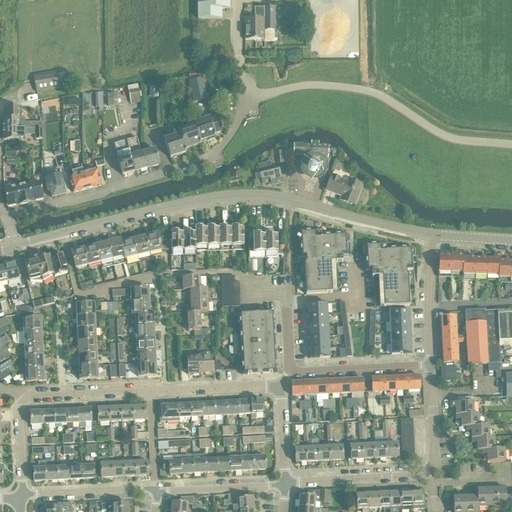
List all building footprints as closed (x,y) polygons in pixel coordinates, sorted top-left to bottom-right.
[(228,0),(196,0),(197,20),(221,19),(221,9),(229,9),(228,0)] [(254,19),(244,19),(244,40),(264,40),(264,31),(274,31),(274,8),(254,8),(254,15),(254,19)] [(58,76),(34,80),(34,81),(36,92),(38,92),(60,88),(60,86),(58,76)] [(202,79),(189,82),(194,102),(206,99),(203,85),(202,79)] [(137,85),(128,87),(129,91),(131,105),(141,103),(139,89),(138,90),(137,85)] [(118,94),(103,95),(103,107),(119,106),(118,94)] [(3,121),(2,122),(2,127),(3,128),(3,130),(29,129),(29,131),(41,131),(41,125),(23,125),(23,119),(20,119),(19,107),(5,107),(5,119),(3,119),(3,121)] [(209,118),(193,124),(200,145),(201,145),(200,142),(215,136),(214,134),(222,131),(217,116),(209,119),(209,118)] [(194,127),(179,132),(186,153),(185,150),(200,145),(193,124),(194,127)] [(3,132),(2,133),(2,138),(3,139),(3,141),(18,140),(24,140),(24,135),(35,135),(35,140),(41,140),(41,131),(29,131),(29,129),(3,130),(3,132)] [(179,135),(164,141),(170,159),(186,153),(179,132),(178,132),(179,135)] [(137,138),(126,141),(134,172),(147,169),(142,153),(141,154),(137,138)] [(126,141),(116,144),(120,160),(118,160),(122,176),(134,172),(126,141)] [(293,155),(304,156),(320,157),(320,158),(327,159),(327,157),(328,149),(328,147),(318,146),(318,142),(311,141),(311,142),(311,146),(293,145),(293,155)] [(155,150),(142,153),(147,169),(159,166),(155,150)] [(285,152),(277,152),(278,164),(286,164),(286,163),(286,161),(286,157),(286,155),(285,152)] [(306,167),(306,168),(306,169),(306,170),(306,171),(307,171),(307,172),(308,172),(308,173),(309,174),(310,174),(310,175),(311,175),(312,175),(313,175),(314,175),(315,175),(316,175),(317,175),(318,174),(319,174),(319,173),(320,173),(320,172),(321,172),(321,171),(321,170),(321,169),(322,169),(322,168),(322,167),(322,166),(321,166),(321,165),(321,164),(321,163),(320,163),(320,162),(319,162),(319,161),(318,161),(317,161),(317,160),(316,160),(315,160),(314,160),(313,160),(312,160),(311,160),(310,160),(310,161),(309,161),(308,162),(308,163),(307,163),(307,164),(306,164),(306,165),(306,166),(306,167)] [(270,163),(258,166),(260,172),(258,172),(261,185),(269,183),(270,186),(282,183),(278,167),(271,169),(270,163)] [(73,177),(69,178),(73,193),(87,189),(83,174),(80,167),(73,169),(74,172),(71,172),(73,177)] [(59,170),(44,174),(44,180),(46,183),(45,184),(47,193),(50,192),(51,199),(65,195),(59,170)] [(97,170),(83,174),(87,189),(101,185),(97,170)] [(331,176),(325,191),(341,197),(340,200),(355,206),(362,186),(347,180),(347,182),(331,176)] [(39,183),(28,186),(31,201),(43,199),(39,183)] [(28,186),(16,188),(19,204),(19,206),(32,203),(31,201),(28,186)] [(16,188),(4,191),(7,206),(19,204),(16,188)] [(207,227),(195,227),(195,231),(195,251),(196,251),(196,247),(207,247),(207,227)] [(220,227),(207,227),(207,247),(220,247),(220,227)] [(232,227),(220,227),(220,247),(231,247),(232,227)] [(244,227),(232,227),(231,247),(244,246),(244,227)] [(183,231),(171,231),(171,251),(182,251),(183,231)] [(195,231),(183,231),(182,251),(195,251),(195,231)] [(300,234),(298,234),(298,241),(300,241),(300,242),(301,254),(301,259),(305,259),(306,264),(304,264),(306,295),(332,294),(330,263),(336,263),(337,263),(339,263),(342,263),(342,258),(342,257),(347,256),(346,244),(349,244),(349,237),(346,237),(346,235),(336,235),(321,236),(320,231),(299,232),(300,234)] [(267,233),(265,233),(265,253),(277,253),(278,253),(277,233),(272,233),(272,232),(267,232),(267,233)] [(253,240),(248,240),(249,254),(253,254),(265,253),(265,233),(253,234),(253,240)] [(157,234),(144,237),(149,255),(161,252),(157,234)] [(144,237),(132,240),(137,258),(149,255),(144,237)] [(119,239),(107,242),(112,260),(124,257),(120,243),(119,239)] [(132,240),(120,243),(124,257),(125,261),(137,258),(132,240)] [(107,242),(96,245),(100,263),(112,260),(107,242)] [(96,245),(83,248),(88,266),(100,263),(96,245)] [(365,248),(362,248),(362,255),(365,255),(366,261),(366,272),(371,272),(371,273),(372,278),(373,278),(375,278),(378,278),(378,277),(382,277),(383,308),(409,307),(408,275),(406,275),(406,270),(412,270),(412,257),(415,257),(414,250),(411,251),(411,248),(386,250),(386,245),(375,245),(365,246),(365,248)] [(83,248),(71,252),(76,269),(88,266),(83,248)] [(49,255),(49,256),(55,277),(55,278),(67,274),(62,254),(56,256),(56,258),(50,259),(49,255)] [(42,255),(36,257),(43,281),(43,280),(50,276),(49,275),(54,274),(54,277),(55,277),(49,256),(43,257),(42,255)] [(439,255),(438,273),(450,273),(451,256),(439,255)] [(451,256),(450,273),(462,273),(462,275),(463,256),(451,256)] [(463,256),(462,275),(474,276),(475,258),(463,258),(463,256)] [(31,260),(24,262),(29,280),(34,279),(35,280),(42,280),(42,281),(43,281),(36,257),(31,259),(31,260)] [(475,258),(474,276),(486,276),(487,259),(475,258)] [(487,259),(486,276),(498,276),(498,278),(499,259),(487,259)] [(499,259),(498,278),(510,279),(511,261),(499,261),(499,259)] [(15,263),(2,266),(7,282),(20,279),(15,263)] [(199,277),(182,278),(182,290),(189,290),(207,289),(199,289),(199,277)] [(149,289),(130,290),(131,303),(149,302),(149,289)] [(207,289),(189,290),(190,302),(207,301),(207,289)] [(29,296),(23,298),(25,305),(31,304),(29,296)] [(191,314),(187,314),(199,314),(199,313),(208,313),(207,301),(190,302),(191,314)] [(149,302),(131,303),(131,315),(134,315),(150,314),(149,302)] [(77,305),(75,305),(76,318),(95,317),(113,316),(113,312),(112,303),(107,303),(100,304),(101,312),(95,312),(94,304),(82,305),(82,303),(77,304),(77,305)] [(326,304),(306,305),(307,316),(327,315),(326,304)] [(31,306),(19,309),(20,315),(33,312),(31,306)] [(511,310),(497,311),(498,347),(499,347),(511,346),(511,310)] [(409,311),(389,312),(390,323),(410,322),(409,311)] [(484,311),(464,312),(465,323),(485,322),(484,313),(484,311)] [(485,322),(465,323),(466,337),(467,366),(472,366),(500,364),(499,347),(498,347),(497,311),(494,311),(494,312),(490,312),(484,313),(485,322)] [(240,335),(232,336),(233,355),(241,355),(242,370),(242,376),(256,375),(256,373),(262,373),(262,375),(276,374),(273,313),(258,313),(258,314),(253,315),(253,314),(239,314),(240,335)] [(150,314),(134,315),(135,327),(154,326),(153,314),(150,314)] [(187,324),(185,325),(186,329),(188,329),(188,331),(194,331),(194,337),(203,337),(210,336),(210,329),(200,330),(199,314),(187,314),(187,324)] [(327,315),(307,316),(307,327),(327,326),(327,315)] [(5,317),(0,320),(0,328),(6,325),(9,322),(5,317)] [(95,317),(76,318),(76,330),(95,329),(95,317)] [(440,320),(439,320),(439,326),(441,326),(441,338),(456,337),(455,317),(440,318),(440,320)] [(41,319),(22,320),(23,333),(42,332),(41,319)] [(410,322),(390,323),(390,334),(410,333),(410,322)] [(0,328),(0,335),(9,330),(6,325),(0,328)] [(154,326),(135,327),(136,340),(154,339),(154,326)] [(327,326),(307,327),(308,338),(328,336),(327,326)] [(95,329),(76,330),(77,343),(96,342),(95,329)] [(42,332),(23,333),(24,345),(42,344),(42,332)] [(410,333),(390,334),(391,344),(411,343),(410,333)] [(6,336),(0,339),(0,347),(7,343),(10,341),(6,336)] [(328,336),(308,338),(309,348),(329,347),(328,336)] [(442,356),(441,356),(441,362),(443,362),(443,364),(443,368),(441,368),(442,382),(455,381),(460,381),(460,375),(455,375),(455,367),(453,367),(453,363),(458,363),(456,337),(441,338),(442,356)] [(154,339),(136,340),(136,352),(155,351),(154,339)] [(96,342),(77,343),(78,355),(97,354),(96,342)] [(0,347),(0,354),(7,351),(10,349),(7,343),(0,347)] [(411,343),(391,344),(391,356),(411,355),(411,343)] [(42,344),(24,345),(24,357),(43,356),(42,344)] [(329,347),(309,348),(309,360),(329,358),(329,347)] [(0,354),(0,362),(10,356),(7,351),(0,354)] [(155,351),(136,352),(137,364),(156,363),(155,351)] [(97,354),(78,355),(78,368),(97,367),(97,354)] [(187,354),(181,354),(182,371),(186,371),(187,375),(199,374),(198,356),(187,357),(187,354)] [(43,356),(24,357),(25,370),(43,369),(43,356)] [(210,356),(198,356),(199,374),(211,373),(210,356)] [(8,361),(0,366),(0,372),(0,374),(8,369),(11,367),(8,361)] [(156,363),(137,364),(137,377),(156,376),(156,363)] [(97,367),(78,368),(79,380),(98,379),(97,367)] [(0,374),(0,373),(0,379),(1,382),(12,375),(8,369),(0,374)] [(25,370),(21,370),(21,376),(25,376),(25,383),(44,382),(46,382),(46,375),(44,376),(43,369),(25,370)] [(418,376),(406,377),(407,391),(419,390),(418,376)] [(406,377),(395,378),(395,392),(407,391),(406,377)] [(383,378),(371,379),(372,393),(384,393),(383,378)] [(395,378),(383,378),(384,393),(395,392),(395,378)] [(362,379),(350,380),(351,394),(363,393),(362,379)] [(338,380),(327,381),(327,395),(339,394),(338,380)] [(350,380),(338,380),(339,394),(351,394),(350,380)] [(327,381),(315,382),(316,396),(327,395),(327,381)] [(303,382),(291,383),(292,397),(304,396),(303,382)] [(315,382),(303,382),(304,396),(316,396),(315,382)] [(262,400),(250,401),(250,414),(251,421),(256,421),(256,414),(263,414),(262,400)] [(250,401),(238,402),(239,415),(250,414),(250,401)] [(226,402),(214,403),(214,416),(227,415),(226,402)] [(238,402),(226,402),(227,415),(239,415),(238,402)] [(202,403),(190,404),(191,418),(203,417),(202,403)] [(214,403),(202,403),(203,417),(214,416),(214,403)] [(473,403),(449,403),(449,408),(454,408),(455,415),(473,415),(473,403)] [(165,406),(158,406),(159,422),(160,422),(179,421),(179,418),(178,404),(165,405),(165,406)] [(190,404),(178,404),(179,418),(191,418),(190,404)] [(144,406),(132,407),(133,421),(145,420),(144,406)] [(132,407),(121,408),(121,422),(133,421),(132,407)] [(109,408),(97,409),(98,423),(110,422),(109,408)] [(121,408),(109,408),(110,422),(121,422),(121,408)] [(78,410),(66,411),(67,424),(67,430),(72,430),(72,424),(78,423),(78,410)] [(90,410),(78,410),(78,423),(79,428),(85,428),(85,423),(91,423),(90,410)] [(54,411),(42,412),(43,425),(55,424),(54,411)] [(66,411),(54,411),(55,424),(67,424),(66,411)] [(42,412),(29,413),(30,426),(43,425),(42,412)] [(473,415),(455,415),(455,420),(460,420),(460,427),(463,427),(465,427),(479,427),(478,415),(473,415)] [(306,427),(303,427),(303,435),(308,435),(312,435),(311,431),(317,431),(317,425),(305,425),(306,427)] [(479,427),(465,427),(465,432),(471,432),(471,439),(489,439),(489,427),(479,427)] [(167,430),(157,431),(158,440),(167,439),(183,438),(183,432),(167,433),(167,430)] [(91,434),(86,435),(87,443),(96,442),(95,432),(91,432),(91,434)] [(374,444),(374,445),(374,459),(386,458),(385,444),(385,439),(374,440),(374,444)] [(489,439),(471,439),(471,443),(477,443),(477,450),(481,450),(495,450),(494,439),(489,439)] [(311,443),(306,443),(307,448),(307,462),(319,462),(318,447),(318,440),(311,440),(311,443)] [(355,440),(347,440),(348,460),(351,459),(351,460),(363,459),(362,445),(355,445),(355,440)] [(397,443),(385,444),(386,458),(398,457),(397,443)] [(374,445),(362,445),(363,459),(374,459),(374,445)] [(96,446),(87,446),(87,454),(96,454),(96,446)] [(342,446),(330,447),(331,461),(343,460),(342,446)] [(330,447),(318,447),(319,462),(331,461),(330,447)] [(307,448),(295,449),(295,463),(307,462),(307,448)] [(495,450),(481,450),(481,455),(486,455),(486,463),(490,463),(504,463),(504,450),(495,450)] [(205,455),(193,455),(193,460),(194,474),(206,473),(205,460),(205,455)] [(169,462),(163,462),(163,470),(169,470),(170,475),(182,474),(181,456),(173,456),(173,461),(169,462)] [(187,456),(181,456),(182,474),(194,474),(193,460),(187,461),(187,456)] [(265,456),(253,457),(254,470),(266,470),(265,456)] [(253,457),(241,458),(242,471),(254,470),(253,457)] [(229,458),(217,459),(218,472),(230,472),(229,458)] [(241,458),(229,458),(230,472),(242,471),(241,458)] [(217,459),(205,460),(206,473),(218,472),(217,459)] [(38,466),(33,466),(33,469),(34,482),(46,482),(46,468),(45,468),(45,462),(38,463),(38,466)] [(136,462),(124,463),(125,477),(136,477),(136,462)] [(148,462),(136,462),(136,477),(148,476),(148,462)] [(81,463),(69,464),(69,467),(70,480),(82,480),(81,464),(81,463)] [(94,463),(81,464),(82,480),(94,479),(94,463)] [(124,463),(112,464),(113,478),(125,477),(124,463)] [(112,464),(100,464),(101,479),(113,478),(112,464)] [(69,467),(57,468),(58,481),(70,480),(69,467)] [(57,468),(46,468),(46,482),(58,481),(57,468)] [(489,489),(477,490),(477,497),(477,507),(490,507),(489,489)] [(505,489),(489,489),(490,507),(505,506),(505,489)] [(299,496),(298,508),(315,510),(315,503),(328,503),(329,492),(320,491),(308,492),(308,497),(299,496)] [(405,491),(400,491),(400,493),(400,508),(401,511),(409,510),(408,511),(412,511),(412,510),(411,492),(408,492),(406,492),(405,491)] [(378,492),(378,494),(379,509),(384,508),(383,511),(390,511),(389,493),(386,493),(384,494),(383,492),(378,492)] [(422,492),(411,492),(412,510),(425,510),(424,499),(423,499),(422,492)] [(400,493),(389,493),(390,511),(396,511),(396,508),(400,508),(400,493)] [(367,494),(356,495),(357,510),(362,509),(361,511),(368,511),(368,509),(367,494)] [(378,494),(367,494),(368,509),(379,509),(378,494)] [(228,501),(223,501),(224,506),(233,505),(232,501),(237,500),(238,511),(254,511),(253,498),(241,499),(241,495),(228,496),(228,501)] [(464,511),(464,497),(452,498),(452,511),(464,511)] [(477,497),(464,497),(464,511),(477,511),(477,507),(477,497)] [(172,502),(170,511),(186,511),(188,505),(192,505),(192,509),(200,510),(201,505),(193,504),(193,498),(181,498),(181,503),(172,502)]
